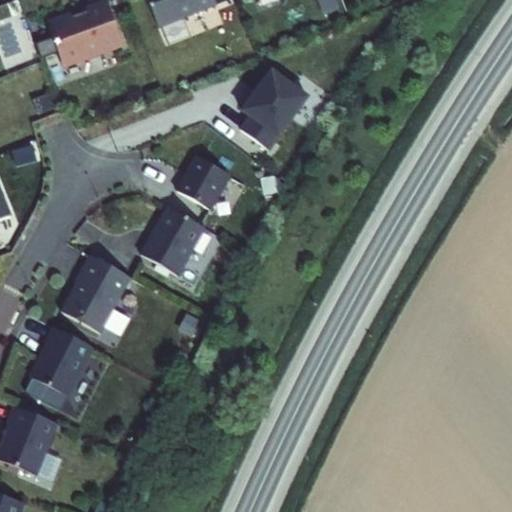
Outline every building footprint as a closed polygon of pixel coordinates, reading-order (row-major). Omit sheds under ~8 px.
[(142,0),(154,27),(211,3),(210,0),(142,0)] [(47,37),(31,43),(37,58),(53,52),(56,62),(82,53),(84,58),(101,52),(100,47),(117,41),(103,3),(43,24),(47,37)] [(100,47),(101,52),(118,46),(117,41),(100,47)] [(84,58),(82,53),(56,62),(58,67),(84,58)] [(303,97),(267,70),(237,110),(245,116),(235,129),(264,150),(303,97)] [(224,175),(191,157),(172,192),(205,210),(224,175)] [(200,228),(163,207),(136,254),(173,275),(200,228)] [(85,255),(70,282),(74,284),(70,291),(68,294),(58,312),(94,333),(125,278),(85,255)] [(88,347),(50,328),(43,343),(45,344),(27,378),(63,396),(88,347)] [(9,406),(2,423),(4,424),(0,435),(0,462),(28,474),(49,422),(9,406)] [(0,511),(15,511),(19,502),(0,495),(0,511)]
